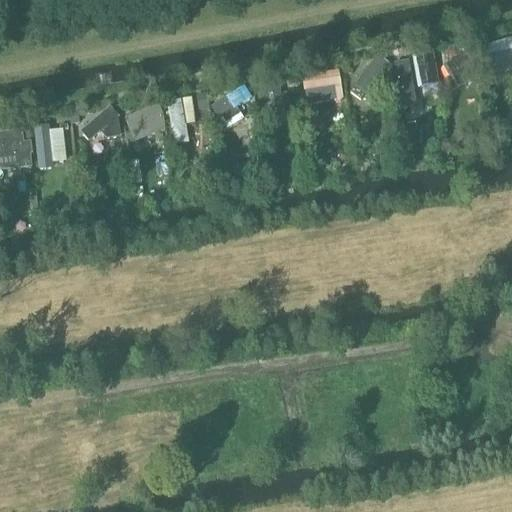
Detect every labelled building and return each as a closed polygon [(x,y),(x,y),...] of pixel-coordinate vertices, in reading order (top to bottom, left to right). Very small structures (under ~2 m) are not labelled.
[(511,40),(484,48),(487,60),(511,53),(511,40)] [(471,51),(442,67),(449,79),(478,63),(471,51)] [(422,54),(396,76),(404,85),(430,63),(422,54)] [(375,62),(354,89),(364,97),(385,70),(375,62)] [(337,78),(300,85),(302,99),(339,92),(337,78)] [(280,87),(269,88),(274,126),(285,124),(280,87)] [(243,90),(214,109),(223,122),(252,102),(243,90)] [(182,104),(169,106),(176,145),(188,144),(182,104)] [(157,107),(126,123),(136,143),(167,127),(157,107)] [(109,109),(80,134),(90,146),(120,121),(109,109)] [(49,125),(34,128),(43,170),(57,167),(49,125)] [(31,146),(0,148),(0,168),(33,165),(31,146)]
